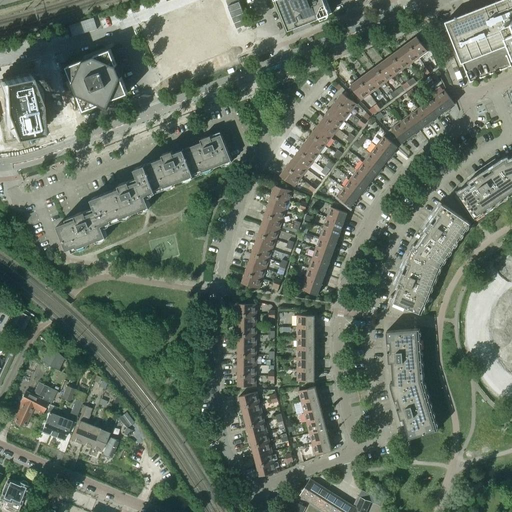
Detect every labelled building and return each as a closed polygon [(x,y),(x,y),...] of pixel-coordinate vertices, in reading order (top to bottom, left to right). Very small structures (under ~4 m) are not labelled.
[(330,13),(325,0),(324,0),(277,0),(278,1),(277,2),(278,3),(283,15),(283,16),(284,16),(285,19),(288,18),(298,22),(299,25),(302,24),(303,25),(304,23),(315,19),(317,19),(317,18),(330,13)] [(511,0),(499,0),(445,22),(461,63),(511,44),(511,45),(511,0)] [(209,6),(170,22),(185,61),(224,45),(209,6)] [(427,52),(416,37),(407,43),(419,58),(427,52)] [(419,58),(407,43),(399,49),(410,64),(419,58)] [(128,93),(110,49),(66,66),(84,110),(100,104),(108,108),(111,99),(128,93)] [(410,64),(399,49),(391,55),(402,70),(410,64)] [(402,70),(391,55),(383,61),(394,76),(402,70)] [(394,76),(383,61),(375,67),(386,82),(394,76)] [(386,82),(375,67),(366,73),(377,88),(386,82)] [(33,72),(0,78),(0,84),(3,93),(4,108),(5,122),(9,121),(10,136),(46,128),(40,115),(40,100),(34,86),(33,72)] [(377,88),(366,73),(358,79),(369,94),(377,88)] [(369,94),(358,79),(350,86),(361,101),(369,94)] [(454,104),(443,90),(434,96),(447,113),(449,111),(448,109),(454,104)] [(350,113),(357,105),(342,93),(335,102),(350,113)] [(447,113),(434,96),(426,103),(437,117),(442,113),(444,115),(447,113)] [(344,121),(350,113),(335,102),(329,110),(344,121)] [(437,117),(426,103),(417,109),(429,126),(432,124),(431,122),(437,117)] [(429,126),(417,109),(408,116),(419,130),(425,126),(426,128),(429,126)] [(338,129),(344,121),(329,110),(323,118),(338,129)] [(419,130),(408,116),(400,122),(412,138),(414,136),(413,135),(419,130)] [(338,129),(323,118),(317,126),(332,138),(338,129)] [(412,138),(400,122),(391,129),(401,143),(408,139),(409,140),(412,138)] [(332,138),(317,126),(310,135),(325,146),(332,138)] [(231,160),(220,131),(200,139),(201,142),(183,149),(193,173),(201,170),(202,172),(231,160)] [(325,146),(310,135),(304,143),(319,154),(325,146)] [(392,153),(397,147),(383,136),(376,145),(392,157),(394,155),(392,153)] [(319,154),(304,143),(298,151),(313,162),(319,154)] [(392,157),(376,145),(369,154),(384,165),(388,159),(390,160),(392,157)] [(193,173),(183,149),(169,155),(168,152),(162,154),(163,157),(146,164),(155,188),(163,185),(164,187),(194,175),(193,173)] [(307,170),(313,162),(298,151),(292,159),(307,170)] [(384,165),(369,154),(363,162),(379,174),(381,172),(379,170),(384,165)] [(511,177),(511,156),(503,160),(511,177)] [(301,178),(307,170),(292,159),(286,167),(301,178)] [(474,217),(511,191),(511,177),(503,160),(474,180),(475,182),(459,194),(474,217)] [(379,174),(363,162),(356,170),(370,182),(375,176),(377,177),(379,174)] [(150,205),(147,197),(146,194),(155,190),(155,188),(146,164),(135,168),(138,177),(119,184),(120,187),(102,194),(111,218),(120,215),(121,217),(150,205)] [(294,187),(301,178),(286,167),(280,176),(294,187)] [(370,182),(356,170),(350,179),(366,192),(368,189),(366,187),(370,182)] [(366,192),(350,179),(343,188),(357,199),(362,193),(364,194),(366,192)] [(289,201),(292,191),(274,185),(271,195),(289,201)] [(357,199),(343,188),(336,196),(352,209),(354,206),(353,205),(357,199)] [(107,235),(103,226),(102,224),(112,220),(111,218),(102,194),(92,198),(95,206),(75,214),(76,217),(58,225),(67,249),(76,245),(77,247),(107,235)] [(285,211),(289,201),(271,195),(268,205),(285,211)] [(440,265),(469,222),(443,204),(412,250),(440,265)] [(282,221),(285,211),(268,205),(264,215),(282,221)] [(344,221),(347,213),(330,207),(326,218),(346,224),(347,221),(344,221)] [(279,230),(282,221),(264,215),(261,224),(279,230)] [(344,228),(346,224),(326,218),(323,228),(340,234),(342,227),(344,228)] [(275,240),(279,230),(261,224),(258,234),(275,240)] [(337,241),(340,234),(323,228),(319,238),(338,245),(339,242),(337,241)] [(272,250),(275,240),(258,234),(254,244),(272,250)] [(337,248),(338,245),(319,238),(315,248),(332,254),(335,247),(337,248)] [(269,260),(272,250),(254,244),(251,253),(269,260)] [(330,261),(332,254),(315,248),(312,258),(331,265),(332,262),(330,261)] [(420,313),(440,265),(412,250),(406,263),(399,282),(401,283),(394,302),(420,313)] [(266,269),(269,260),(251,253),(248,263),(266,269)] [(330,268),(331,265),(312,258),(308,268),(325,275),(328,268),(330,268)] [(262,279),(266,269),(248,263),(245,273),(262,279)] [(323,282),(325,275),(308,268),(304,279),(324,286),(325,282),(323,282)] [(259,289),(262,279),(245,273),(241,283),(259,289)] [(318,295),(320,288),(322,289),(324,286),(304,279),(301,289),(318,295)] [(257,315),(257,304),(238,304),(238,315),(257,315)] [(19,311),(7,333),(19,339),(30,317),(19,311)] [(256,325),(257,315),(238,315),(238,325),(256,325)] [(315,323),(315,316),(296,315),(296,327),(317,327),(317,323),(315,323)] [(256,335),(256,325),(238,325),(238,335),(256,335)] [(315,338),(315,330),(317,330),(317,327),(296,327),(296,338),(315,338)] [(421,380),(417,329),(386,331),(390,386),(421,380)] [(256,345),(256,335),(238,335),(238,345),(256,345)] [(315,345),(315,343),(315,338),(296,338),(296,348),(317,348),(317,345),(315,345)] [(42,412),(47,403),(50,405),(51,402),(51,401),(55,391),(59,393),(64,381),(68,382),(71,376),(70,376),(74,368),(48,344),(39,361),(50,367),(42,384),(38,382),(38,383),(34,392),(42,396),(42,397),(41,399),(25,391),(15,411),(17,412),(13,421),(12,421),(12,422),(13,423),(15,423),(24,428),(24,427),(23,427),(33,408),(34,408),(34,409),(42,412)] [(256,355),(256,345),(238,345),(237,355),(256,355)] [(315,359),(315,354),(315,352),(317,352),(317,348),(296,348),(296,359),(315,359)] [(256,366),(256,355),(237,355),(237,366),(256,366)] [(315,367),(315,365),(315,359),(296,359),(296,370),(317,370),(317,367),(315,367)] [(256,376),(256,366),(237,366),(237,376),(256,376)] [(315,381),(315,375),(315,373),(317,373),(317,370),(296,370),(297,381),(315,381)] [(256,386),(256,376),(237,376),(237,386),(256,386)] [(436,430),(421,380),(390,386),(400,420),(403,419),(409,438),(436,430)] [(301,402),(320,397),(319,394),(317,394),(315,387),(298,391),(301,402)] [(82,402),(87,392),(80,389),(75,399),(82,402)] [(70,401),(70,399),(73,393),(64,390),(61,398),(69,401),(70,401)] [(259,402),(257,392),(238,397),(241,407),(259,402)] [(321,408),(319,403),(319,401),(321,400),(320,397),(301,402),(303,413),(321,408)] [(75,401),(70,414),(76,416),(79,410),(81,404),(75,401)] [(262,412),(259,402),(241,407),(244,417),(262,412)] [(83,445),(91,425),(86,423),(92,408),(85,406),(79,420),(71,440),(83,445)] [(52,426),(56,415),(53,414),(55,409),(48,407),(46,412),(48,412),(41,430),(41,431),(51,435),(54,426),(52,426)] [(326,418),(325,415),(323,415),(321,408),(303,413),(306,423),(326,418)] [(264,422),(262,412),(244,417),(246,427),(264,422)] [(128,427),(133,423),(126,413),(121,417),(128,427)] [(64,439),(71,421),(56,415),(52,426),(54,426),(51,435),(64,439)] [(326,429),(325,424),(324,422),(327,421),(326,418),(306,423),(309,433),(326,429)] [(267,432),(264,422),(246,427),(249,437),(267,432)] [(92,448),(100,428),(91,425),(83,445),(92,448)] [(101,452),(109,432),(100,428),(92,448),(101,452)] [(129,436),(131,430),(125,428),(123,434),(129,436)] [(328,436),(328,434),(326,429),(309,433),(312,444),(331,439),(330,436),(328,436)] [(269,442),(267,432),(249,437),(251,447),(269,442)] [(110,458),(117,440),(109,437),(101,454),(110,458)] [(332,450),(330,445),(330,443),(332,442),(331,439),(312,444),(314,455),(332,450)] [(272,452),(269,442),(251,447),(254,456),(272,452)] [(274,462),(272,452),(254,456),(256,466),(274,462)] [(277,472),(274,462),(256,466),(259,476),(277,472)] [(18,509),(28,485),(27,485),(26,481),(22,480),(19,481),(18,481),(18,482),(8,478),(0,496),(0,498),(7,501),(5,504),(6,504),(4,508),(10,511),(11,507),(18,509)] [(308,501),(319,484),(310,479),(300,495),(308,501)] [(317,506),(327,490),(319,484),(308,501),(317,506)] [(326,511),(336,495),(327,490),(317,506),(326,511)] [(326,511),(337,511),(344,501),(336,495),(326,511)] [(366,511),(370,504),(369,504),(370,502),(358,496),(353,506),(350,511),(366,511)] [(350,511),(353,506),(344,501),(337,511),(350,511)] [(92,511),(90,511),(86,511),(65,503),(60,511),(92,511)]
